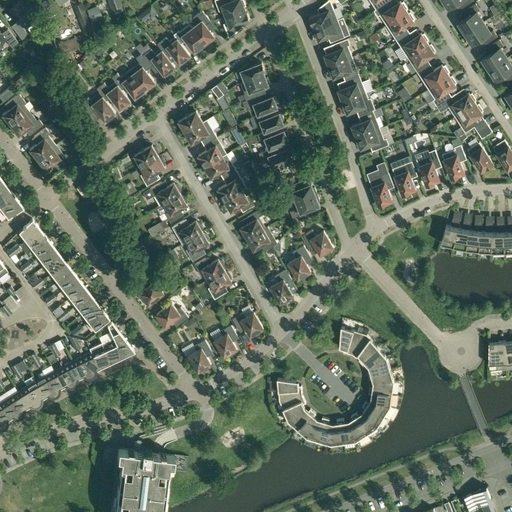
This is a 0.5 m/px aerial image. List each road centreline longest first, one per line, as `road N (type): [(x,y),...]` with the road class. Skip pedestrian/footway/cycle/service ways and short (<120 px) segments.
road 1 (residential): [(282,332),(154,115)]
road 2 (residential): [(46,198),(197,394)]
road 3 (residential): [(376,229),(293,8)]
road 4 (residential): [(355,250),(462,352),(476,328),(511,322)]
road 5 (residential): [(0,454),(69,426),(197,394)]
road 6 (residential): [(494,447),(332,511)]
road 7 (residential): [(511,128),(424,0)]
road 8 (residential): [(376,229),(461,192),(511,190)]
road 9 (residential): [(154,115),(263,31)]
road 10 (residential): [(46,198),(154,115)]
road 11 (residential): [(263,31),(309,144)]
